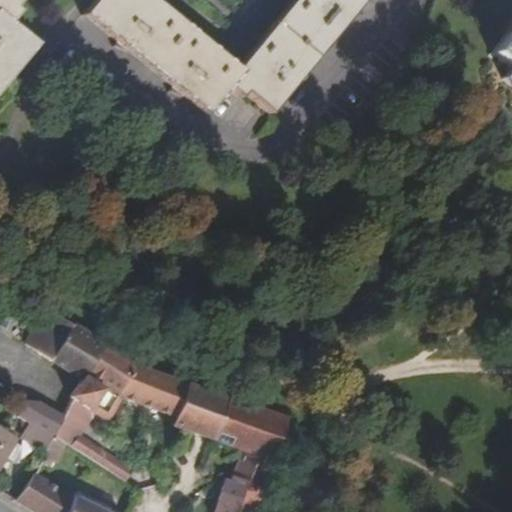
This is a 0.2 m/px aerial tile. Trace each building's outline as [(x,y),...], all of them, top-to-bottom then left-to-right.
[(8,0),(0,0),(0,19),(0,20),(8,11),(3,7),(8,0)] [(139,63),(171,22),(143,0),(83,0),(75,12),(139,63)] [(351,0),(282,0),(265,22),(307,56),(351,0)] [(195,108),(228,69),(171,22),(139,63),(195,108)] [(307,56),(265,22),(227,65),(233,72),(219,85),(228,95),(233,87),(260,109),(307,56)] [(0,71),(22,44),(0,26),(0,71)] [(511,27),(490,53),(509,70),(501,79),(511,88),(511,27)] [(25,355),(83,385),(105,349),(45,318),(25,355)] [(83,385),(72,403),(105,426),(120,404),(167,422),(163,431),(171,435),(175,426),(190,386),(145,369),(105,349),(83,385)] [(197,435),(227,446),(244,405),(190,386),(175,426),(197,435)] [(53,442),(60,428),(63,421),(39,405),(27,403),(18,420),(29,427),(21,440),(47,457),(53,442)] [(263,495),(289,421),(244,405),(227,446),(245,453),(234,485),(263,495)] [(53,442),(70,453),(78,440),(60,428),(53,442)] [(0,466),(13,444),(0,436),(0,466)] [(70,453),(121,486),(129,474),(78,440),(70,453)] [(70,453),(53,442),(47,457),(42,466),(51,472),(55,467),(59,470),(70,453)] [(35,478),(17,506),(26,511),(97,511),(73,499),(72,501),(35,478)] [(229,483),(222,502),(247,511),(256,511),(263,495),(234,485),(229,483)] [(218,511),(247,511),(222,502),(218,511)]
